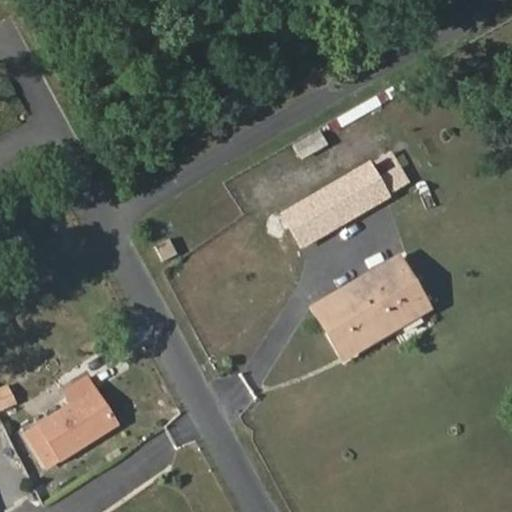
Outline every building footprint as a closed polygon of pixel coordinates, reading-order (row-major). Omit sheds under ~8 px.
[(330,144),(322,128),(281,152),(284,158),(297,151),(302,160),(330,144)] [(390,197),(372,163),(285,214),(303,248),(390,197)] [(155,248),(166,269),(189,253),(177,234),(155,248)] [(429,313),(401,260),(312,307),(342,360),(429,313)] [(119,430),(98,398),(33,441),(52,474),(119,430)]
